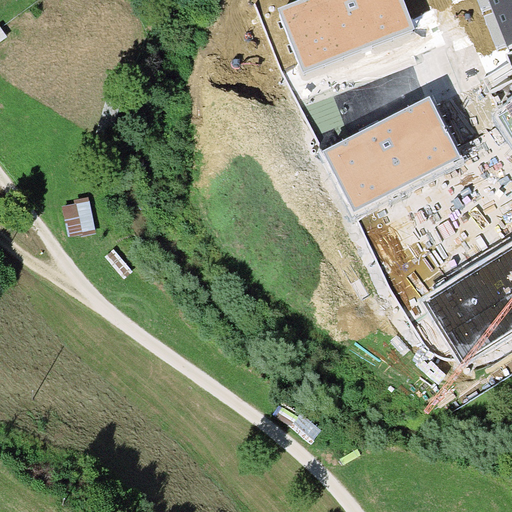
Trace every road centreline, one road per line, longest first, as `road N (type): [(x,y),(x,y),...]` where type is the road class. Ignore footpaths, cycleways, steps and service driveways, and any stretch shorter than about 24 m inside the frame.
road 1 (track): [(73,291),(315,470),(351,511)]
road 2 (track): [(73,291),(0,181)]
